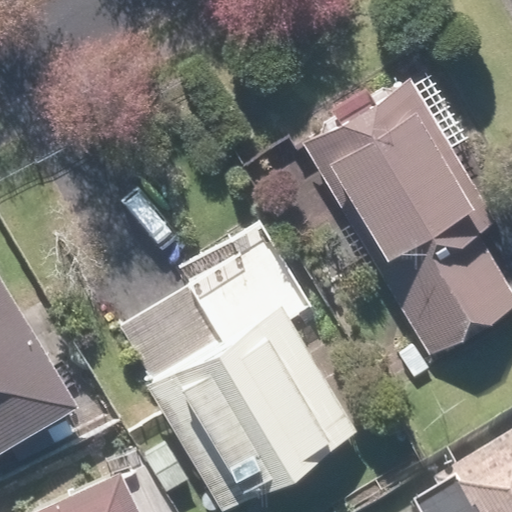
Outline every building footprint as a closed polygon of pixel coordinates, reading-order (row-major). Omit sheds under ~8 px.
[(403,73),(297,139),(432,355),(511,305),(511,284),(475,226),(492,215),(403,73)] [(0,439),(74,396),(0,272),(0,439)] [(276,299),(221,332),(189,279),(114,323),(146,377),(140,381),(217,510),(354,429),(276,299)] [(457,511),(511,511),(511,443),(442,486),(457,511)] [(8,511),(138,511),(115,463),(8,511)]
